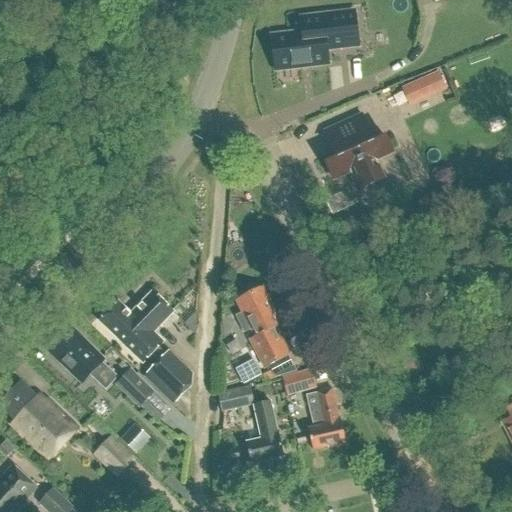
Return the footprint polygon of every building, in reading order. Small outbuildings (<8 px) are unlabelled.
[(355,14),(302,20),(304,35),(273,39),(277,72),(330,65),(328,51),(359,46),(355,14)] [(453,31),(451,48),(465,49),(466,33),(453,31)] [(421,82),(430,100),(448,92),(440,73),(421,82)] [(374,142),(362,116),(325,132),(337,158),(326,163),(334,181),(350,173),(358,191),(385,179),(377,162),(393,154),(385,137),(374,142)] [(261,287),(235,300),(241,312),(236,315),(245,333),(250,330),(254,337),(249,340),(263,367),(268,365),(289,354),(275,327),(280,324),(261,287)] [(118,303),(100,322),(144,364),(164,343),(154,334),(174,313),(153,293),(131,316),(118,303)] [(84,343),(70,331),(49,353),(82,385),(90,376),(106,391),(119,377),(104,363),(106,361),(85,342),(84,343)] [(158,362),(145,376),(174,404),(187,390),(193,384),(194,375),(169,351),(158,362)] [(244,384),(262,375),(255,361),(236,370),(244,384)] [(140,410),(156,393),(132,369),(116,386),(140,410)] [(263,385),(274,380),(271,372),(260,377),(263,385)] [(288,398),(318,390),(313,373),(284,381),(288,398)] [(44,405),(22,383),(1,405),(16,420),(12,425),(50,460),(79,429),(49,400),(44,405)] [(255,407),(254,406),(250,388),(220,395),(224,414),(255,407)] [(321,426),(309,429),(314,450),(346,443),(340,416),(339,417),(332,389),(316,392),(317,394),(306,397),(311,421),(319,419),(321,426)] [(254,406),(255,407),(262,440),(247,443),(252,464),(284,457),(278,431),(277,432),(271,403),(254,406)] [(136,454),(150,440),(141,431),(127,446),(136,454)] [(120,479),(138,461),(111,437),(94,456),(120,479)] [(25,502),(38,489),(13,465),(0,479),(0,511),(10,511),(23,499),(25,502)] [(46,511),(73,511),(75,510),(54,490),(40,505),(46,511)]
